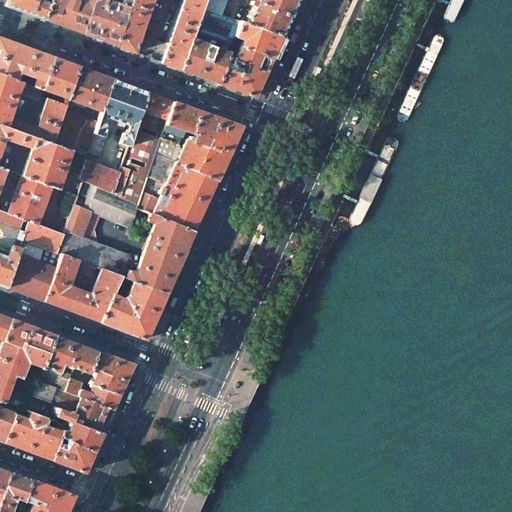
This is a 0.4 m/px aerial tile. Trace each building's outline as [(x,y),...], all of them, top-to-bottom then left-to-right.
[(7,0),(5,5),(27,13),(44,20),(50,3),(42,0),(7,0)] [(51,0),(50,3),(44,20),(65,28),(82,34),(93,0),(51,0)] [(115,46),(130,0),(93,0),(82,34),(100,40),(115,46)] [(130,0),(115,46),(133,52),(139,34),(151,0),(182,0),(167,44),(160,63),(179,70),(190,39),(193,31),(201,7),(203,0),(130,0)] [(182,0),(151,0),(139,34),(142,35),(150,12),(150,11),(153,0),(180,0),(173,20),(172,20),(164,43),(167,44),(182,0)] [(203,0),(201,7),(219,14),(223,0),(203,0)] [(255,0),(255,2),(251,1),(250,4),(253,6),(245,23),(281,37),(297,0),(255,0)] [(449,0),(444,10),(443,14),(444,20),(447,21),(452,21),(455,18),(463,0),(449,0)] [(219,14),(201,7),(193,31),(231,45),(234,37),(239,21),(219,14)] [(245,23),(239,21),(234,37),(241,39),(239,46),(271,58),(281,37),(245,23)] [(231,45),(193,31),(190,39),(228,53),(231,45)] [(434,35),(431,36),(396,112),(394,116),(396,122),(398,123),(404,123),(407,120),(442,44),(444,41),(441,37),(438,35),(434,35)] [(29,48),(0,37),(0,74),(15,80),(18,72),(35,78),(33,86),(42,90),(53,57),(29,48)] [(228,53),(190,39),(179,70),(201,77),(217,84),(226,59),(228,53)] [(253,97),(271,58),(239,46),(233,61),(231,60),(230,61),(226,59),(217,84),(233,90),(253,97)] [(63,61),(53,57),(42,90),(60,96),(58,102),(64,105),(65,103),(66,99),(77,66),(63,61)] [(93,72),(77,66),(66,99),(86,106),(101,112),(112,79),(93,72)] [(15,80),(0,74),(0,125),(5,128),(7,122),(14,101),(19,103),(20,100),(15,98),(19,85),(22,86),(23,83),(15,80)] [(128,85),(112,79),(101,112),(94,133),(102,136),(105,126),(103,122),(105,117),(128,125),(126,131),(122,133),(118,146),(127,149),(146,92),(128,85)] [(33,138),(57,147),(67,117),(61,115),(64,105),(58,102),(40,96),(42,90),(33,86),(24,83),(21,94),(36,100),(27,126),(15,122),(13,121),(12,121),(11,121),(9,122),(8,122),(7,122),(5,128),(33,138)] [(155,152),(164,124),(172,101),(158,96),(146,92),(127,149),(119,173),(112,193),(116,195),(138,204),(141,192),(147,177),(155,152)] [(240,126),(172,101),(164,124),(184,131),(193,134),(192,138),(188,136),(187,139),(185,139),(182,146),(175,161),(216,181),(229,151),(240,126)] [(70,105),(65,103),(64,105),(61,115),(67,117),(57,147),(70,152),(76,154),(86,157),(87,152),(94,133),(101,112),(86,106),(83,116),(68,111),(70,105)] [(184,131),(164,124),(155,152),(175,161),(182,146),(179,145),(177,144),(184,131)] [(5,128),(0,125),(0,147),(3,139),(30,148),(33,138),(5,128)] [(102,136),(94,133),(87,152),(99,156),(105,137),(102,136)] [(57,147),(33,138),(30,148),(21,175),(51,185),(57,188),(70,152),(57,147)] [(388,139),(384,141),(349,216),(348,221),(349,226),(352,228),(357,228),(360,224),(396,148),(397,145),(395,141),(392,139),(388,139)] [(175,161),(155,152),(147,177),(164,185),(158,200),(141,192),(138,204),(136,208),(149,213),(193,231),(216,181),(175,161)] [(86,157),(76,154),(64,190),(78,196),(83,182),(78,180),(85,160),(86,157)] [(119,173),(85,160),(78,180),(83,182),(98,188),(112,193),(119,173)] [(36,224),(51,185),(21,175),(7,213),(23,219),(30,222),(36,224)] [(98,188),(83,182),(78,196),(64,234),(57,252),(60,253),(78,260),(83,262),(95,266),(101,268),(119,275),(126,278),(129,270),(132,263),(131,263),(127,254),(96,243),(94,230),(100,216),(89,212),(98,188)] [(112,193),(98,188),(89,212),(100,216),(129,228),(136,208),(114,199),(116,195),(112,193)] [(0,210),(0,253),(9,257),(13,246),(20,249),(24,239),(28,230),(20,227),(23,219),(7,213),(0,210)] [(193,231),(149,213),(146,221),(153,223),(135,272),(129,270),(126,278),(165,293),(178,264),(193,231)] [(36,224),(30,222),(28,230),(24,239),(50,250),(57,252),(64,234),(36,224)] [(50,250),(24,239),(20,249),(18,254),(45,264),(50,250)] [(9,257),(0,253),(0,285),(6,287),(18,254),(20,249),(13,246),(9,257)] [(57,252),(50,250),(45,264),(55,268),(60,253),(57,252)] [(78,260),(60,253),(55,268),(43,301),(98,322),(111,293),(113,290),(119,275),(101,268),(91,292),(88,291),(87,293),(70,287),(71,284),(69,283),(78,260)] [(45,264),(18,254),(6,287),(43,301),(55,268),(45,264)] [(95,266),(83,262),(80,271),(91,275),(95,266)] [(126,278),(119,275),(113,290),(116,292),(120,283),(124,284),(126,286),(122,295),(126,296),(124,301),(121,297),(111,293),(98,322),(144,339),(165,293),(126,278)] [(10,318),(0,314),(0,339),(2,340),(10,318)] [(2,340),(0,344),(0,400),(3,402),(13,376),(20,379),(27,362),(32,364),(42,368),(43,366),(54,334),(10,318),(2,340)] [(97,350),(54,334),(43,366),(59,372),(59,370),(62,362),(73,367),(88,373),(97,350)] [(133,364),(97,350),(88,373),(94,375),(92,380),(91,382),(90,382),(89,386),(91,387),(87,400),(112,409),(133,364)] [(59,372),(43,366),(42,368),(37,382),(64,392),(69,378),(71,375),(59,370),(59,372)] [(84,384),(69,378),(64,392),(79,397),(84,384)] [(64,392),(37,382),(32,396),(50,403),(59,406),(64,392)] [(79,397),(64,392),(59,406),(55,415),(67,420),(102,432),(112,409),(87,400),(79,397)] [(50,403),(32,396),(27,411),(45,417),(50,403)] [(0,440),(3,442),(16,406),(3,402),(0,400),(0,440)] [(27,411),(16,406),(3,442),(28,451),(50,459),(58,438),(62,429),(64,424),(57,421),(55,428),(46,425),(47,422),(43,421),(45,417),(27,411)] [(58,438),(93,451),(97,442),(102,432),(67,420),(67,421),(70,423),(67,431),(62,429),(58,438)] [(68,466),(84,471),(93,451),(58,438),(50,459),(68,466)] [(0,467),(0,495),(9,471),(0,467)] [(21,475),(9,471),(0,495),(0,511),(9,511),(13,501),(14,501),(15,497),(20,499),(17,505),(20,506),(23,500),(30,478),(21,475)] [(51,486),(30,478),(23,500),(32,503),(31,505),(30,507),(27,511),(65,511),(73,494),(51,486)]
